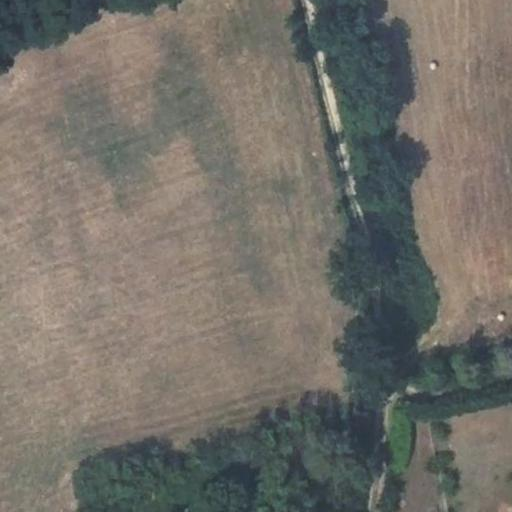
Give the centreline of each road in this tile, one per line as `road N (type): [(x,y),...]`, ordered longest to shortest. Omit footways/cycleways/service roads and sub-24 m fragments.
road 1 (track): [(323,0),(394,397),(377,511)]
road 2 (track): [(394,397),(511,373)]
